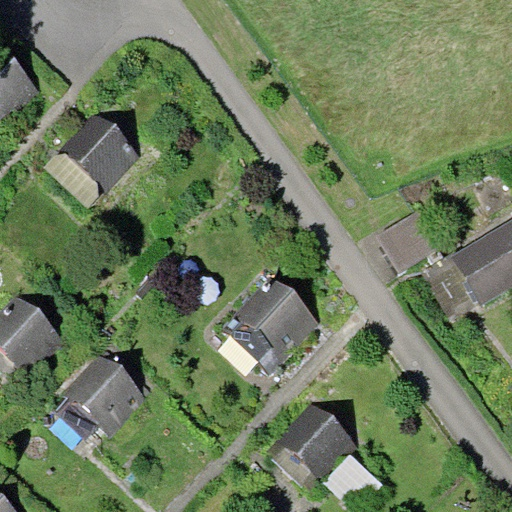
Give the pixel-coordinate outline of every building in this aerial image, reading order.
[(0,125),(2,127),(30,96),(0,68),(0,125)] [(105,193),(133,163),(88,121),(60,151),(105,193)] [(417,247),(406,228),(377,246),(398,279),(435,255),(426,241),(417,247)] [(490,299),(511,285),(511,236),(468,263),(490,299)] [(280,358),(309,328),(265,287),(236,317),(280,358)] [(0,368),(18,386),(48,354),(5,313),(0,317),(0,368)] [(108,436),(138,404),(94,363),(65,395),(108,436)] [(320,482),(349,452),(307,412),(278,443),(320,482)]
